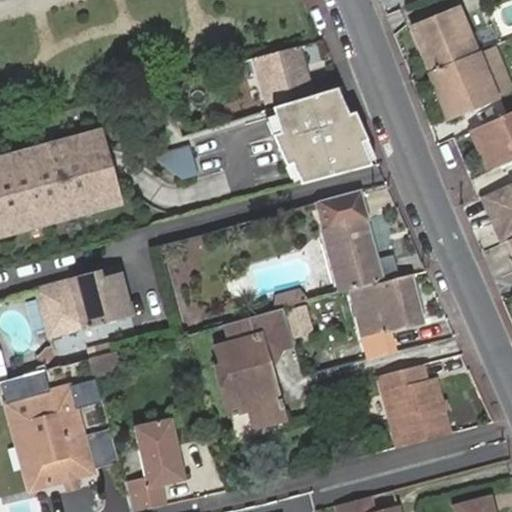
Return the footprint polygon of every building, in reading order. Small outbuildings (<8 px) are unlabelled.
[(429,42),(439,67),(441,67),(479,50),(461,6),(414,26),(422,46),(429,42)] [(422,46),(432,70),(439,67),(429,42),(422,46)] [(313,89),(301,46),(258,57),(269,100),(313,89)] [(452,93),(443,96),(451,115),(498,95),(479,50),(441,67),(452,93)] [(439,67),(432,70),(443,96),(452,93),(441,67),(439,67)] [(340,87),(277,107),(279,113),(268,116),(298,186),(380,164),(358,111),(351,112),(340,87)] [(511,155),(511,110),(475,127),(492,165),(511,155)] [(102,131),(0,159),(0,236),(122,202),(102,131)] [(187,145),(151,156),(180,180),(197,176),(187,145)] [(504,242),(511,238),(511,237),(511,181),(483,195),(504,242)] [(385,280),(363,189),(319,201),(344,290),(350,289),(385,280)] [(113,277),(109,269),(33,288),(46,337),(128,315),(117,276),(113,277)] [(426,324),(413,273),(385,280),(350,289),(363,339),(426,324)] [(278,305),(304,301),(302,289),(276,293),(278,305)] [(290,308),(297,338),(314,334),(307,304),(290,308)] [(283,347),(295,344),(286,305),(268,310),(260,312),(221,323),(226,344),(212,348),(217,368),(222,387),(217,388),(226,418),(247,412),(251,430),(282,422),(280,414),(284,413),(282,404),(278,404),(274,385),(270,379),(265,367),(273,350),(283,347)] [(270,379),(283,347),(273,350),(265,367),(270,379)] [(123,370),(118,351),(90,359),(95,378),(123,370)] [(222,387),(217,368),(212,370),(217,388),(222,387)] [(401,450),(457,436),(443,380),(426,385),(423,370),(382,380),(401,450)] [(96,470),(122,462),(112,430),(86,438),(70,387),(24,399),(50,487),(69,482),(80,479),(97,474),(96,470)] [(50,487),(24,399),(5,405),(30,493),(50,487)] [(136,511),(149,511),(171,507),(166,488),(187,483),(171,421),(133,431),(145,484),(130,488),(136,511)] [(82,488),(80,479),(69,482),(71,492),(82,488)] [(381,510),(377,495),(349,502),(351,511),(402,511),(401,504),(381,510)] [(495,511),(494,498),(455,505),(456,511),(495,511)] [(351,511),(349,502),(343,504),(344,511),(351,511)]
